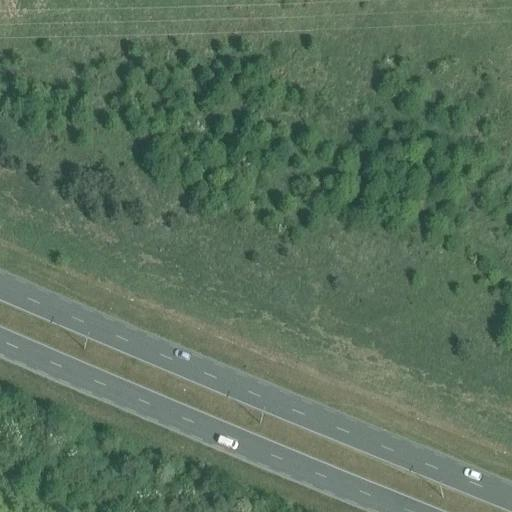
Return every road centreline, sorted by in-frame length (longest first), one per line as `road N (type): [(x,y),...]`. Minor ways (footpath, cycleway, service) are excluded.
road 1 (primary): [(511,495),(0,283)]
road 2 (primary): [(0,338),(420,511)]
